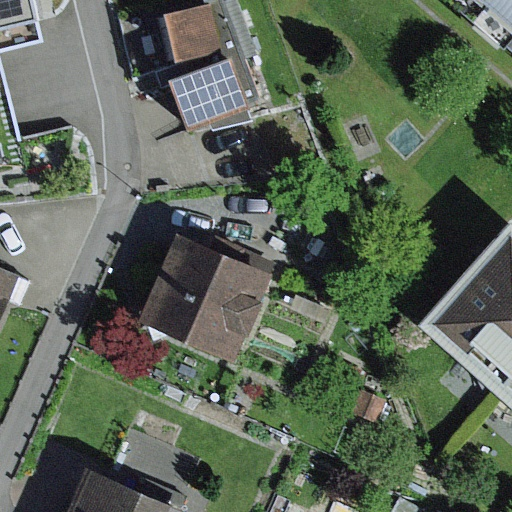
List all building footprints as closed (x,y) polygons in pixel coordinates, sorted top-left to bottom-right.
[(57,0),(0,0),(0,88),(16,85),(2,29),(61,14),(57,0)] [(206,0),(198,0),(144,16),(159,67),(221,48),(206,0)] [(424,0),(457,27),(480,0),(424,0)] [(511,0),(480,0),(457,27),(511,73),(511,0)] [(218,61),(157,81),(176,136),(237,115),(218,61)] [(262,280),(168,241),(133,326),(227,365),(262,280)] [(511,250),(449,320),(511,377),(511,250)] [(0,302),(8,285),(0,280),(0,302)] [(213,511),(104,467),(85,511),(213,511)]
